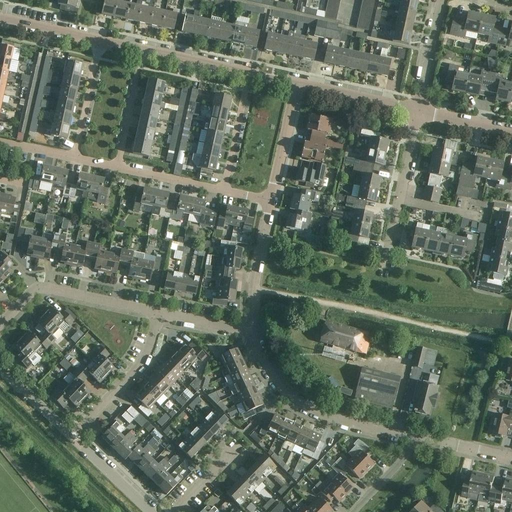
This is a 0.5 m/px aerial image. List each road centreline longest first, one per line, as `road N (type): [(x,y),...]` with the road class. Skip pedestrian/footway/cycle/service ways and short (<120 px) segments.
road 1 (residential): [(511,345),(252,285)]
road 2 (residential): [(417,438),(297,402),(277,384),(250,332)]
road 3 (residential): [(0,317),(22,294),(45,287),(160,314)]
road 4 (residential): [(68,440),(146,355),(160,314)]
road 5 (residential): [(417,110),(297,85)]
